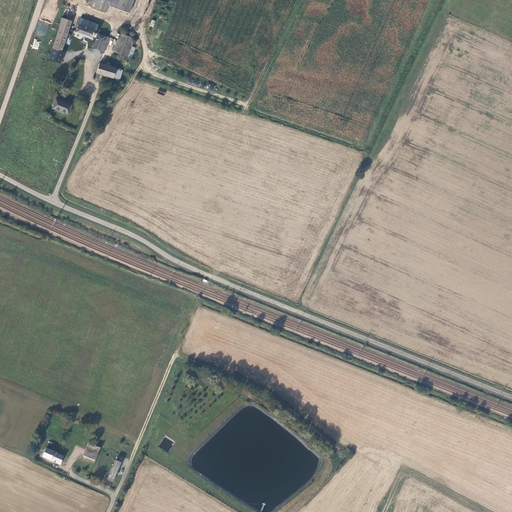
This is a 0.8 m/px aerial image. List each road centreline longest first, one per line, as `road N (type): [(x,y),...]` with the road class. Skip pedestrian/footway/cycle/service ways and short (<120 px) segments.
road 1 (unclassified): [(0,174),(188,267),(511,396)]
road 2 (track): [(194,303),(115,494)]
road 3 (track): [(50,199),(91,104),(89,59)]
road 4 (unknown): [(0,115),(46,0)]
